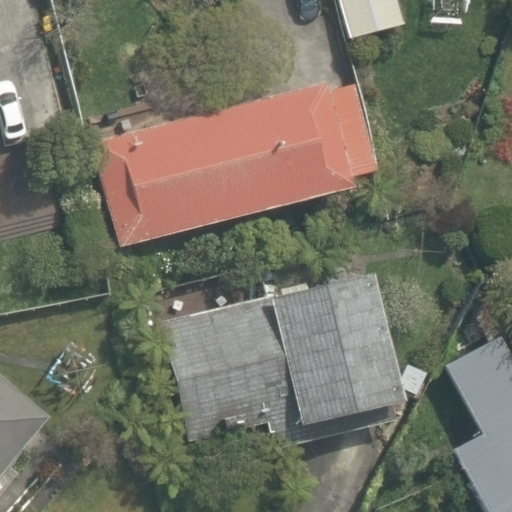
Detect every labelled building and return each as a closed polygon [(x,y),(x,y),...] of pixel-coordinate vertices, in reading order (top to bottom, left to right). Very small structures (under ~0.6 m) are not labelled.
[(412,33),(402,0),(329,0),(345,52),(412,33)] [(385,202),(354,87),(95,156),(126,272),(385,202)] [(419,419),(383,276),(160,332),(195,475),(419,419)] [(511,511),(511,381),(497,350),(448,374),(480,441),(453,454),(480,511),(511,511)] [(0,511),(10,511),(64,437),(0,391),(0,511)]
